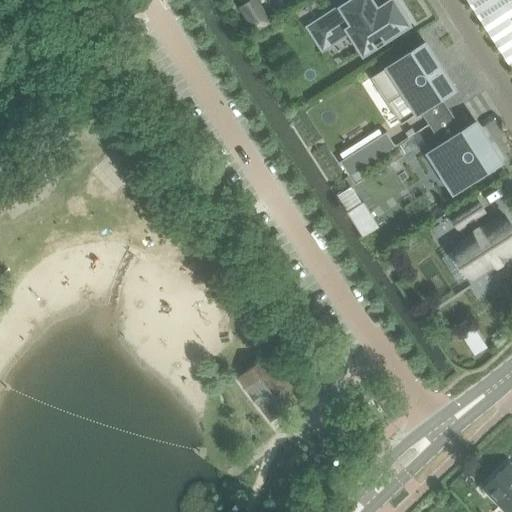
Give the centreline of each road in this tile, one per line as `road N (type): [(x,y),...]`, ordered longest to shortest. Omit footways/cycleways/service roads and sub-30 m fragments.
road 1 (tertiary): [(492,392),(386,460),(355,511)]
road 2 (tertiary): [(364,511),(492,392)]
